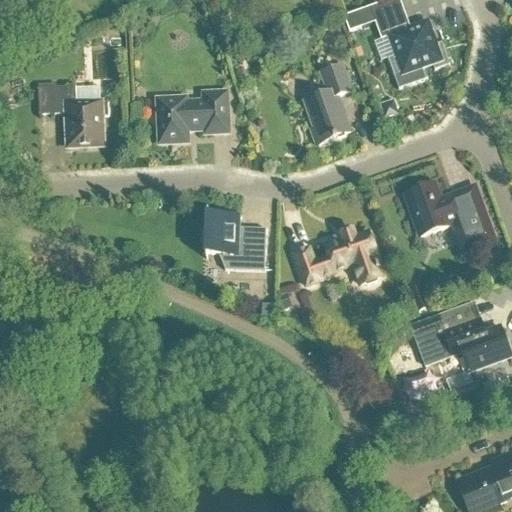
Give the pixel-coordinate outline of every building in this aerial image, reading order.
[(411,31),(404,14),(399,0),(344,20),(350,35),(376,26),(382,43),(389,40),(396,59),(388,62),(399,92),(426,83),(422,72),(433,68),(435,74),(450,68),(442,46),(436,48),(428,25),(411,31)] [(321,77),(328,97),(304,106),(314,132),(311,133),(317,150),(338,142),(337,140),(351,135),(339,100),(352,96),(343,69),(321,77)] [(100,90),(76,91),(76,90),(39,92),(40,119),(66,118),(68,152),(104,150),(103,120),(109,120),(108,106),(104,106),(104,103),(100,104),(100,90)] [(186,102),(158,104),(160,148),(188,146),(188,134),(206,133),(206,137),(229,136),(227,97),(204,97),(205,105),(186,106),(186,102)] [(380,106),(385,121),(400,116),(395,101),(380,106)] [(478,208),(462,214),(456,198),(441,204),(435,189),(408,199),(422,238),(461,224),(472,254),(493,246),(478,208)] [(240,232),(241,222),(242,222),(242,221),(208,220),(208,231),(205,233),(203,237),(203,241),(205,244),(207,247),(207,258),(219,258),(225,273),(225,274),(266,276),(267,233),(240,232)] [(310,252),(294,258),(306,290),(321,285),(320,281),(353,269),(360,288),(363,287),(368,289),(377,286),(379,281),(382,280),(380,273),(381,273),(379,267),(378,267),(376,261),(378,261),(369,236),(356,241),(353,233),(341,237),(344,245),(326,251),(330,261),(315,266),(310,252)] [(432,311),(425,288),(406,295),(414,317),(432,311)] [(287,297),(278,300),(283,314),(292,311),(287,297)] [(500,331),(485,336),(474,307),(411,330),(426,371),(462,357),(469,376),(511,361),(500,331)] [(456,413),(479,404),(473,387),(450,396),(456,413)] [(457,485),(467,511),(502,511),(501,509),(511,504),(511,456),(490,466),(492,472),(457,485)]
